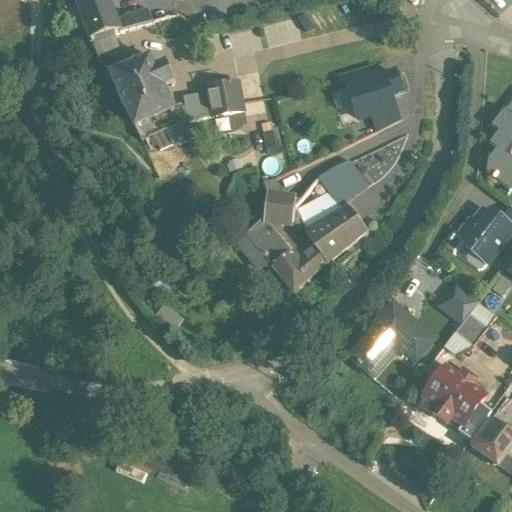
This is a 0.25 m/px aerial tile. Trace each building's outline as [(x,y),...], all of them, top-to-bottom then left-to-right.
[(108,0),(85,0),(76,3),(90,45),(114,37),(120,35),(117,24),(108,0)] [(149,13),(117,24),(120,35),(153,25),(149,13)] [(120,56),(114,37),(90,45),(96,59),(120,56)] [(136,60),(103,75),(107,86),(113,83),(112,82),(140,69),(136,60)] [(166,69),(156,74),(151,64),(140,69),(112,82),(113,83),(121,101),(119,105),(122,112),(126,113),(135,133),(174,115),(173,115),(163,92),(174,87),(166,69)] [(373,70),(339,81),(344,96),(349,94),(348,93),(378,84),(373,70)] [(378,84),(348,93),(349,94),(359,125),(372,121),(395,114),(390,99),(401,96),(395,78),(378,84)] [(208,99),(212,122),(243,116),(238,89),(207,95),(208,99)] [(208,99),(184,104),(185,112),(173,115),(174,115),(180,130),(212,122),(208,99)] [(395,114),(372,121),(377,138),(399,127),(395,114)] [(511,119),(506,115),(505,114),(491,131),(498,137),(489,148),(496,154),(488,165),(486,178),(511,198),(511,162),(506,158),(511,150),(511,119)] [(174,115),(135,133),(142,148),(180,130),(174,115)] [(461,156),(452,155),(449,170),(459,171),(461,156)] [(349,165),(333,173),(328,176),(337,189),(348,205),(368,190),(349,165)] [(328,176),(319,182),(328,196),(337,189),(328,176)] [(276,185),(264,188),(267,201),(280,202),(276,186),(276,185)] [(300,267),(278,239),(282,236),(277,227),(278,227),(280,202),(267,201),(266,224),(248,240),(295,297),(328,268),(316,253),(300,267)] [(301,205),(280,202),(278,227),(277,227),(282,236),(293,229),(293,227),(295,226),(295,225),(292,226),(293,215),(296,212),(301,205)] [(296,212),(293,215),(292,226),(295,225),(295,226),(301,223),(296,212)] [(511,212),(501,225),(511,233),(511,212)] [(349,213),(311,243),(316,253),(328,268),(367,235),(349,213)] [(495,227),(482,217),(474,227),(469,227),(461,238),(462,243),(462,244),(474,253),(473,256),(473,260),(484,268),(488,268),(511,236),(511,233),(501,225),(501,226),(495,227)] [(480,308),(456,290),(438,313),(462,332),(470,321),(480,308)] [(365,378),(392,347),(417,369),(436,346),(393,309),(373,331),(376,333),(349,364),(365,378)] [(489,336),(470,321),(462,332),(455,340),(474,355),(489,336)] [(484,403),(445,375),(425,405),(437,414),(433,420),(447,430),(452,424),(463,432),(464,433),(481,410),(485,404),(484,403)] [(511,409),(507,406),(492,426),(503,434),(511,421),(511,409)] [(481,410),(464,433),(463,432),(459,438),(471,447),(492,418),(481,410)] [(511,440),(503,434),(492,426),(473,454),(497,471),(504,461),(511,448),(511,440)] [(511,467),(504,461),(497,471),(511,481),(511,467)]
